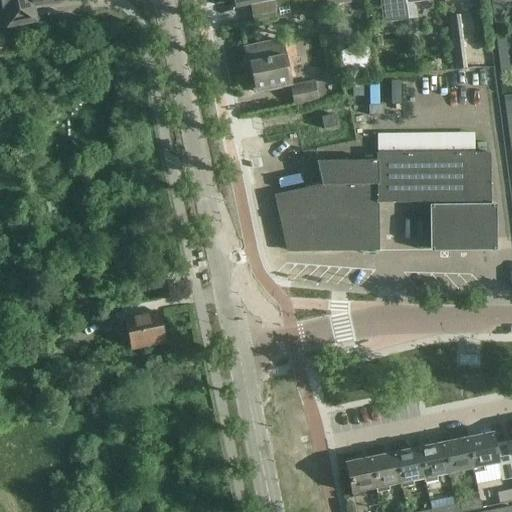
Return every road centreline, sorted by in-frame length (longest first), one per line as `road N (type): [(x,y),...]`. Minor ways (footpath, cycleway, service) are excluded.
road 1 (tertiary): [(236,345),(164,0)]
road 2 (residential): [(236,345),(390,320),(511,316)]
road 3 (residential): [(338,444),(511,408)]
road 4 (tertiary): [(271,511),(236,345)]
road 5 (residential): [(232,151),(201,0)]
